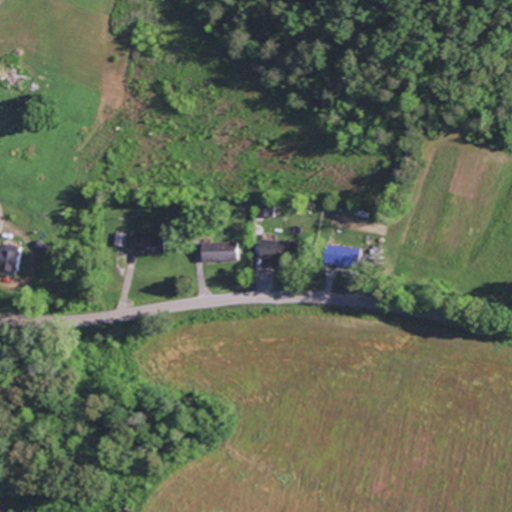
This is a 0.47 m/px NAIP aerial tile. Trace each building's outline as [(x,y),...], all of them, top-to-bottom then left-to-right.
[(275,218),(275,202),(260,201),(259,217),(275,218)] [(262,259),(274,259),(273,266),(288,267),(288,261),(300,261),(301,242),(262,241),(262,259)] [(204,244),(205,263),(239,261),(238,242),(204,244)] [(4,274),(20,275),(23,248),(6,246),(4,274)] [(327,265),(361,268),(363,249),(329,246),(327,265)]
